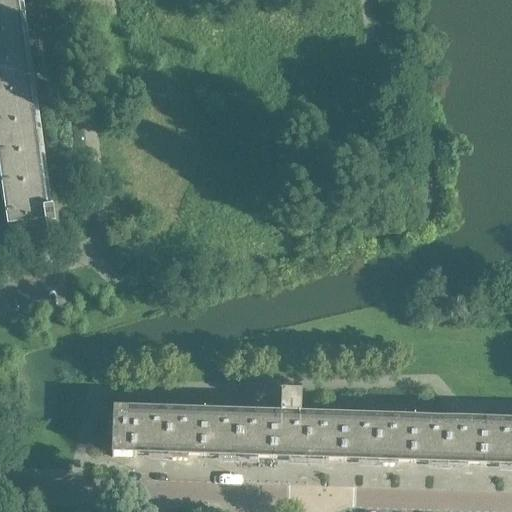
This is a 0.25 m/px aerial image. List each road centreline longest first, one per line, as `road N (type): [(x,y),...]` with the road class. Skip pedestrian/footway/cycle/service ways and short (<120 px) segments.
road 1 (residential): [(327,497),(0,483)]
road 2 (residential): [(511,503),(327,497)]
